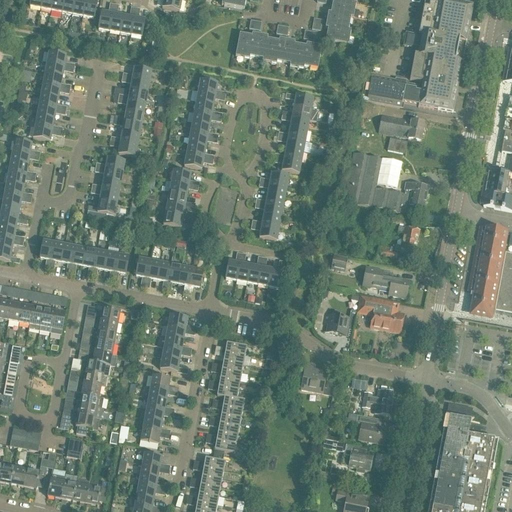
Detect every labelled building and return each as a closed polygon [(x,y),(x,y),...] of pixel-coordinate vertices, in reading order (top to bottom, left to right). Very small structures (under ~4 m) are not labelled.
[(30,0),(29,8),(41,10),(42,0),(30,0)] [(42,0),(41,10),(51,12),(53,0),(42,0)] [(62,14),(64,0),(53,0),(51,12),(62,14)] [(72,16),(75,0),(64,0),(62,14),(72,16)] [(81,0),(75,0),(72,16),(83,18),(86,0),(81,0),(82,0),(81,0)] [(97,3),(90,2),(90,0),(86,0),(83,18),(94,20),(95,12),(97,3)] [(153,0),(153,1),(163,3),(162,10),(175,12),(179,13),(179,12),(181,2),(170,0),(153,0)] [(222,0),(221,7),(244,11),(245,0),(222,0)] [(406,33),(403,47),(420,50),(419,52),(422,52),(421,57),(414,56),(410,77),(410,79),(409,81),(422,84),(422,88),(418,107),(418,109),(448,114),(448,113),(452,105),(455,105),(457,93),(455,93),(456,87),(458,87),(462,65),(460,64),(462,58),(464,58),(466,47),(464,47),(464,44),(465,44),(471,12),(472,7),(433,0),(424,0),(425,1),(424,3),(423,12),(418,35),(422,36),(406,33)] [(330,4),(332,4),(331,12),(330,15),(351,18),(353,19),(354,12),(356,6),(353,5),(330,1),(330,4)] [(110,6),(108,12),(108,15),(101,14),(98,31),(109,33),(114,6),(110,6)] [(117,12),(118,7),(114,6),(109,33),(119,35),(123,18),(120,17),(116,16),(117,12)] [(131,10),(130,12),(129,19),(123,18),(119,35),(120,35),(130,37),(135,10),(131,10)] [(144,22),(137,21),(139,12),(139,11),(135,10),(130,37),(141,39),(144,22)] [(330,15),(328,14),(325,28),(348,32),(351,18),(330,15)] [(325,31),(327,31),(325,42),(348,47),(351,33),(348,32),(325,28),(325,31)] [(69,35),(68,41),(78,43),(79,37),(79,35),(69,34),(69,35)] [(251,38),(239,36),(235,59),(249,62),(249,59),(253,36),(251,35),(251,38)] [(249,59),(263,61),(267,41),(267,39),(253,36),(249,59)] [(262,65),(276,67),(276,64),(280,41),(278,41),(278,43),(267,41),(263,61),(262,65)] [(290,66),(293,46),(294,43),(280,41),(276,64),(290,66)] [(305,46),(305,48),(293,46),(290,66),(289,69),(303,72),(304,69),(308,46),(305,46)] [(304,69),(317,71),(321,49),(308,46),(304,69)] [(509,144),(511,144),(511,52),(511,57),(511,60),(510,60),(510,61),(511,61),(510,64),(511,65),(511,68),(510,68),(509,71),(508,71),(508,72),(509,72),(508,75),(511,75),(511,82),(511,83),(511,98),(510,98),(509,99),(510,100),(508,109),(507,110),(508,110),(506,120),(506,119),(505,121),(506,121),(504,130),(503,131),(504,131),(506,132),(509,132),(507,143),(506,143),(506,144),(507,144),(509,145),(509,144)] [(65,58),(48,55),(46,66),(73,71),(73,67),(64,65),(65,58)] [(62,73),(72,75),(73,71),(46,66),(44,77),(61,80),(62,73)] [(133,77),(123,76),(122,80),(149,85),(151,74),(134,71),(133,77)] [(70,88),(60,86),(61,80),(44,77),(42,87),(69,92),(70,88)] [(180,77),(178,89),(184,90),(186,78),(180,77)] [(402,104),(418,107),(422,88),(407,85),(407,82),(396,80),(395,83),(383,80),(366,77),(361,103),(401,110),(402,104)] [(121,84),(131,85),(130,92),(147,96),(149,85),(122,80),(121,84)] [(216,93),(217,86),(200,83),(198,94),(225,99),(225,95),(216,93)] [(59,94),(68,96),(69,92),(42,87),(40,98),(57,101),(59,94)] [(120,97),(119,97),(118,101),(145,106),(147,96),(130,92),(128,99),(120,97)] [(225,99),(198,94),(196,105),(213,108),(214,102),(224,104),(225,99)] [(286,96),(285,100),(295,102),(293,109),(311,112),(313,101),(286,96)] [(66,109),(56,107),(57,101),(40,98),(39,108),(65,113),(66,109)] [(117,105),(120,106),(127,107),(126,113),(143,116),(145,106),(118,101),(117,105)] [(213,108),(196,105),(194,115),(221,120),(221,116),(212,114),(213,108)] [(375,108),(363,105),(361,115),(360,119),(372,122),(373,118),(363,116),(364,112),(374,114),(375,108)] [(37,119),(53,122),(55,115),(64,117),(65,113),(39,108),(37,119)] [(311,112),(293,109),(292,116),(283,114),(282,118),(309,123),(311,112)] [(120,119),(115,118),(114,122),(141,127),(143,116),(126,113),(124,120),(120,119)] [(221,120),(194,115),(192,126),(209,129),(210,122),(220,124),(221,120)] [(281,122),(291,124),(289,131),(307,134),(309,123),(282,118),(281,122)] [(420,143),(423,125),(413,123),(413,124),(382,118),(379,135),(409,140),(409,141),(420,143)] [(35,130),(61,134),(62,131),(52,129),(53,122),(37,119),(35,130)] [(113,126),(120,127),(123,128),(122,134),(139,137),(141,127),(114,122),(113,126)] [(218,137),(208,135),(209,129),(192,126),(190,136),(217,141),(218,137)] [(33,140),(49,143),(51,137),(60,138),(61,134),(35,130),(33,140)] [(307,134),(289,131),(288,137),(279,135),(278,139),(305,144),(307,134)] [(120,141),(111,139),(110,143),(137,148),(139,137),(122,134),(121,141),(120,141)] [(188,147),(205,150),(206,144),(216,145),(217,141),(190,136),(188,147)] [(305,144),(278,139),(277,143),(287,145),(285,152),(303,155),(305,144)] [(31,146),(14,143),(12,154),(38,159),(39,155),(30,153),(31,146)] [(110,147),(119,149),(118,156),(120,156),(135,160),(137,148),(110,143),(110,147)] [(205,150),(188,147),(186,158),(213,162),(213,159),(213,158),(204,156),(205,150)] [(303,155),(285,152),(284,158),(275,157),(274,161),(301,166),(303,155)] [(28,161),(38,163),(38,159),(12,154),(10,164),(27,168),(28,161)] [(428,189),(406,185),(404,196),(402,195),(402,194),(376,189),(381,161),(353,156),(344,205),(406,216),(406,217),(408,217),(408,216),(410,207),(424,209),(428,189)] [(203,165),(212,166),(212,164),(213,162),(186,158),(184,169),(201,172),(203,165)] [(107,161),(106,168),(96,166),(96,170),(122,174),(124,164),(120,163),(107,161)] [(281,173),(299,177),(301,166),(274,161),(273,165),(283,167),(281,173)] [(35,176),(26,174),(27,168),(10,164),(8,175),(34,180),(35,176)] [(95,174),(104,176),(103,182),(120,185),(122,174),(96,170),(95,174)] [(173,173),(171,184),(198,189),(199,185),(189,183),(191,176),(173,173)] [(24,182),(34,184),(34,180),(8,175),(6,186),(23,189),(24,182)] [(511,175),(511,176),(509,176),(509,177),(503,176),(503,175),(501,175),(501,176),(501,178),(494,176),(493,178),(490,178),(489,183),(488,183),(488,184),(488,185),(487,194),(486,194),(486,195),(484,206),(484,209),(485,209),(494,211),(511,213),(511,175)] [(270,182),(261,180),(260,184),(287,189),(289,179),(272,176),(270,182)] [(102,189),(92,187),(92,191),(118,196),(119,190),(120,185),(103,182),(102,189)] [(171,184),(169,194),(187,198),(188,191),(198,193),(198,189),(171,184)] [(287,189),(260,184),(259,189),(269,190),(267,197),(285,200),(287,189)] [(31,198),(22,196),(23,189),(6,186),(4,196),(31,201),(31,198)] [(91,195),(100,197),(99,203),(116,206),(118,196),(92,191),(91,195)] [(185,204),(187,198),(169,194),(167,205),(194,210),(195,206),(185,204)] [(21,204),(30,205),(31,201),(4,196),(2,207),(19,210),(21,204)] [(285,200),(267,197),(266,203),(257,202),(256,206),(283,211),(285,200)] [(88,212),(114,218),(116,206),(99,203),(98,211),(88,209),(88,212)] [(193,214),(194,210),(167,205),(165,216),(183,219),(184,213),(193,214)] [(283,211),(256,206),(255,210),(265,212),(263,218),(281,221),(283,211)] [(19,210),(2,207),(0,218),(27,223),(27,219),(18,217),(19,210)] [(182,226),(183,219),(165,216),(163,227),(180,230),(180,233),(190,235),(190,232),(191,228),(182,226)] [(27,223),(0,218),(0,219),(0,228),(15,231),(17,225),(26,226),(27,223)] [(281,221),(263,218),(262,225),(253,223),(252,227),(279,232),(281,221)] [(407,221),(395,218),(394,224),(406,227),(407,221)] [(259,240),(266,241),(265,243),(274,245),(274,243),(276,243),(279,232),(252,227),(251,231),(261,233),(259,240)] [(15,231),(0,228),(0,239),(23,244),(23,240),(14,238),(15,231)] [(398,235),(403,235),(402,241),(417,244),(420,233),(399,229),(398,235)] [(511,238),(506,237),(507,234),(507,233),(484,229),(471,294),(473,294),(477,295),(476,301),(477,302),(480,304),(483,305),(485,306),(488,308),(491,309),(494,310),(497,311),(500,312),(503,313),(503,314),(511,315),(511,238)] [(23,244),(0,239),(0,250),(11,253),(13,246),(22,248),(23,244)] [(396,246),(395,252),(400,253),(400,254),(415,256),(417,244),(402,241),(402,242),(401,247),(396,246)] [(43,242),(40,259),(47,261),(45,270),(49,271),(54,244),(43,242)] [(53,272),(55,262),(62,263),(65,246),(54,244),(49,271),(53,272)] [(68,265),(66,274),(71,275),(76,248),(65,246),(62,263),(68,265)] [(74,276),(76,266),(83,267),(86,250),(76,248),(71,275),(74,276)] [(389,250),(379,248),(377,256),(397,260),(397,255),(388,253),(389,250)] [(0,262),(19,265),(19,262),(10,260),(11,253),(0,250),(0,262)] [(89,269),(87,278),(92,279),(97,252),(86,250),(83,267),(89,269)] [(96,280),(97,270),(104,271),(107,254),(97,252),(92,279),(96,280)] [(111,273),(109,282),(113,283),(118,256),(107,254),(104,271),(111,273)] [(228,264),(225,281),(236,283),(241,256),(237,255),(235,265),(228,264)] [(119,274),(120,274),(126,275),(129,258),(120,257),(118,256),(113,283),(117,284),(119,274)] [(247,285),(250,268),(244,267),(245,257),(241,256),(236,283),(247,285)] [(331,271),(344,273),(347,261),(333,258),(331,271)] [(258,287),(263,260),(258,259),(256,269),(250,268),(247,285),(258,287)] [(142,279),(140,288),(145,289),(150,262),(139,260),(135,277),(142,279)] [(268,289),(271,272),(265,271),(267,261),(263,260),(258,287),(268,289)] [(149,290),(151,280),(157,281),(161,264),(150,262),(145,289),(149,290)] [(280,285),(284,264),(280,263),(278,273),(271,272),(268,289),(283,291),(284,286),(280,285)] [(164,283),(162,292),(166,293),(171,266),(161,264),(157,281),(164,283)] [(178,285),(182,268),(171,266),(166,293),(170,294),(172,284),(178,285)] [(185,286),(183,296),(187,297),(192,270),(182,268),(178,285),(185,286)] [(203,273),(203,272),(192,270),(187,297),(191,298),(194,288),(200,289),(202,278),(203,273)] [(365,270),(362,287),(379,291),(378,295),(379,295),(380,289),(389,291),(388,297),(406,301),(409,283),(392,280),(392,279),(393,276),(394,276),(394,275),(384,273),(365,270)] [(321,292),(320,301),(323,302),(324,301),(327,300),(328,293),(326,293),(321,292)] [(404,316),(395,315),(395,313),(393,311),(391,310),(392,304),(360,298),(357,313),(372,316),(370,330),(400,335),(404,316)] [(1,303),(0,307),(0,321),(8,323),(11,305),(1,303)] [(19,325),(22,307),(11,305),(8,323),(19,325)] [(29,327),(32,309),(22,307),(19,325),(29,327)] [(39,333),(43,311),(32,309),(29,327),(28,331),(39,333)] [(39,333),(50,335),(54,313),(43,311),(39,333)] [(102,311),(100,322),(117,325),(120,314),(102,311)] [(61,333),(65,315),(54,313),(50,335),(60,337),(61,332),(61,333)] [(322,333),(341,337),(342,330),(347,331),(348,328),(354,330),(357,314),(350,313),(349,320),(339,318),(340,316),(338,313),(335,313),(333,314),(332,317),(325,316),(323,326),(327,327),(326,334),(322,333)] [(187,320),(170,317),(168,328),(195,333),(196,329),(186,327),(187,320)] [(100,322),(98,333),(115,336),(117,325),(100,322)] [(195,333),(168,328),(166,339),(183,342),(185,336),(194,337),(195,333)] [(98,333),(96,343),(114,346),(115,336),(98,333)] [(183,342),(166,339),(164,349),(191,354),(192,350),(182,348),(183,342)] [(96,343),(94,354),(112,357),(114,346),(96,343)] [(247,349),(227,346),(225,355),(245,358),(247,349)] [(191,354),(164,349),(162,360),(180,363),(181,357),(190,359),(191,354)] [(94,354),(92,364),(110,368),(115,368),(117,358),(112,357),(94,354)] [(224,363),(243,367),(245,358),(225,355),(224,363)] [(180,363),(162,360),(160,371),(187,376),(188,372),(178,370),(180,363)] [(92,364),(87,363),(85,374),(102,377),(107,378),(108,378),(110,368),(92,364)] [(243,367),(224,363),(222,372),(242,375),(243,367)] [(301,392),(313,394),(314,391),(322,393),(321,396),(331,397),(333,387),(327,386),(326,390),(323,389),(325,377),(318,375),(319,372),(311,371),(312,366),(306,365),(301,392)] [(221,380),(240,384),(242,375),(222,372),(221,380)] [(100,388),(105,388),(107,378),(102,377),(85,374),(83,385),(100,388)] [(150,389),(177,394),(178,390),(169,388),(170,381),(153,378),(150,389)] [(240,384),(221,380),(219,389),(238,393),(240,384)] [(98,398),(100,388),(83,385),(82,395),(98,398)] [(177,394),(150,389),(148,400),(166,404),(167,397),(177,398),(177,394)] [(225,400),(237,402),(238,393),(219,389),(217,398),(225,400)] [(358,394),(357,401),(358,402),(357,409),(369,411),(370,403),(377,405),(375,416),(384,417),(390,418),(393,395),(388,394),(379,393),(377,401),(370,400),(371,396),(358,394)] [(103,399),(98,398),(82,395),(80,406),(101,410),(103,399)] [(166,404),(148,400),(147,410),(173,415),(174,411),(165,409),(166,404)] [(244,403),(237,402),(225,400),(223,408),(243,412),(244,403)] [(80,406),(78,416),(100,421),(102,410),(101,410),(80,406)] [(497,443),(497,442),(474,438),(468,437),(470,426),(470,424),(470,423),(472,411),(448,406),(446,418),(445,418),(445,419),(445,423),(440,448),(436,466),(429,504),(427,511),(484,511),(487,501),(497,443)] [(222,417),(241,420),(243,412),(223,408),(222,417)] [(173,415),(147,410),(145,421),(162,424),(163,418),(173,420),(173,415)] [(71,421),(72,412),(64,411),(62,419),(71,421)] [(348,416),(347,422),(356,423),(356,425),(361,426),(358,442),(384,447),(387,431),(380,429),(381,422),(348,416)] [(99,421),(77,417),(76,428),(78,428),(78,431),(83,432),(84,429),(97,432),(99,421)] [(241,420),(222,417),(220,425),(239,429),(241,420)] [(143,432),(170,437),(170,432),(161,431),(162,424),(145,421),(143,432)] [(218,434),(238,438),(239,429),(220,425),(218,434)] [(26,434),(12,431),(11,437),(25,439),(26,434)] [(159,439),(169,441),(170,437),(143,432),(141,443),(158,446),(159,439)] [(40,436),(26,434),(25,439),(39,442),(40,436)] [(238,438),(218,434),(217,443),(236,446),(238,438)] [(24,445),(25,439),(11,437),(10,442),(24,445)] [(24,445),(38,448),(39,442),(25,439),(24,445)] [(215,452),(224,454),(225,454),(234,455),(236,446),(217,443),(215,452)] [(324,443),(322,451),(343,455),(340,468),(349,469),(349,470),(356,471),(356,474),(364,476),(364,472),(369,473),(372,459),(366,458),(367,453),(352,450),(352,455),(345,453),(346,447),(324,443)] [(66,453),(80,455),(81,449),(67,447),(66,453)] [(65,458),(79,461),(80,455),(66,453),(65,458)] [(42,454),(38,474),(44,475),(45,470),(48,455),(42,454)] [(48,455),(45,470),(51,471),(54,456),(48,455)] [(142,467),(169,472),(170,468),(160,466),(162,459),(144,456),(142,467)] [(213,462),(205,461),(204,470),(223,473),(225,464),(223,464),(213,462)] [(0,467),(0,469),(0,484),(10,486),(13,469),(0,467)] [(169,472),(142,467),(140,477),(158,481),(159,474),(168,476),(169,472)] [(13,469),(10,486),(22,489),(25,472),(13,469)] [(202,478),(221,482),(223,473),(204,470),(202,478)] [(25,472),(22,489),(35,491),(35,488),(38,474),(29,473),(25,472)] [(62,484),(63,479),(50,476),(46,498),(59,501),(62,484)] [(158,481),(140,477),(138,488),(165,493),(166,489),(156,487),(158,481)] [(221,482),(202,478),(200,487),(220,491),(221,482)] [(62,484),(59,501),(72,503),(75,481),(71,481),(71,485),(62,484)] [(75,481),(72,503),(84,505),(88,484),(75,481)] [(99,497),(105,498),(108,485),(102,484),(100,491),(96,490),(97,485),(88,484),(84,505),(97,508),(99,497)] [(199,496),(218,499),(220,491),(200,487),(199,496)] [(165,493),(138,488),(136,499),(154,502),(155,495),(164,497),(165,493)] [(346,504),(344,511),(365,511),(366,510),(367,506),(364,506),(355,504),(356,497),(338,493),(336,502),(346,504)] [(218,499),(199,496),(197,504),(217,508),(218,499)] [(161,511),(162,510),(152,508),(154,502),(136,499),(134,509),(150,511),(161,511)]
